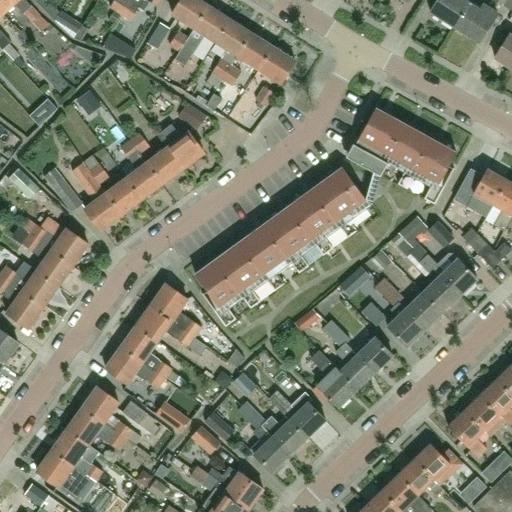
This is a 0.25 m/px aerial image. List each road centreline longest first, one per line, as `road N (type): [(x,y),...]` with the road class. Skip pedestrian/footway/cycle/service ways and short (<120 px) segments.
road 1 (unclassified): [(0,444),(128,264),(309,133),(358,47)]
road 2 (unclassified): [(298,511),(511,306)]
road 3 (unclassified): [(511,129),(358,47)]
